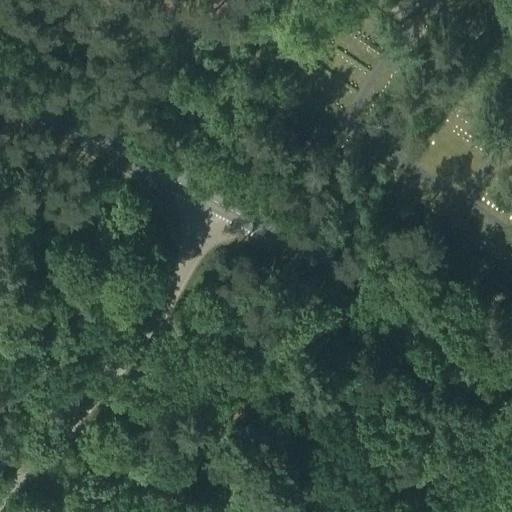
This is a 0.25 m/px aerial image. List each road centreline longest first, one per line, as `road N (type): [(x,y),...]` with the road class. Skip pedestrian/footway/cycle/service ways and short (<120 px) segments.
road 1 (secondary): [(511,366),(422,304),(216,205)]
road 2 (unknown): [(424,0),(349,119),(511,220)]
road 3 (secondary): [(216,205),(0,100)]
road 4 (residential): [(53,448),(184,264)]
